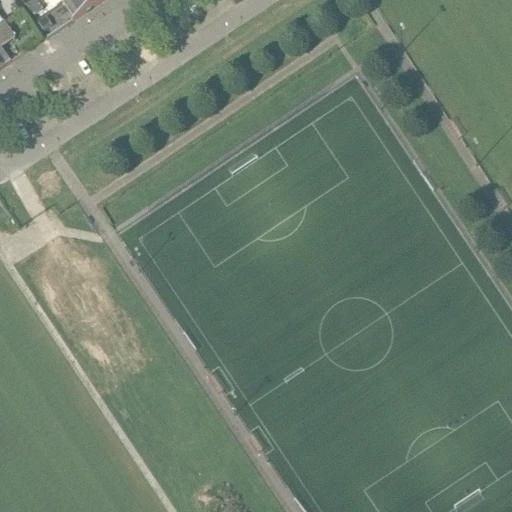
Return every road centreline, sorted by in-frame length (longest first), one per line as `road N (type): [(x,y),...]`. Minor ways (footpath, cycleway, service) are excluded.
road 1 (residential): [(0,163),(5,171),(178,53)]
road 2 (residential): [(144,1),(0,98)]
